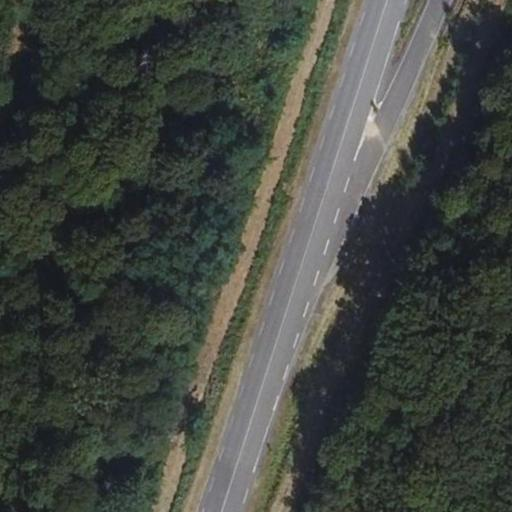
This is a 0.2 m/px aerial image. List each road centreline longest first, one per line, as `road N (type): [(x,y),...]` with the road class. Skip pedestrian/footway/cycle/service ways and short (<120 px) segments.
road 1 (unclassified): [(309,271),(433,0)]
road 2 (unclassified): [(397,0),(309,271)]
road 3 (unclassified): [(309,271),(231,511)]
